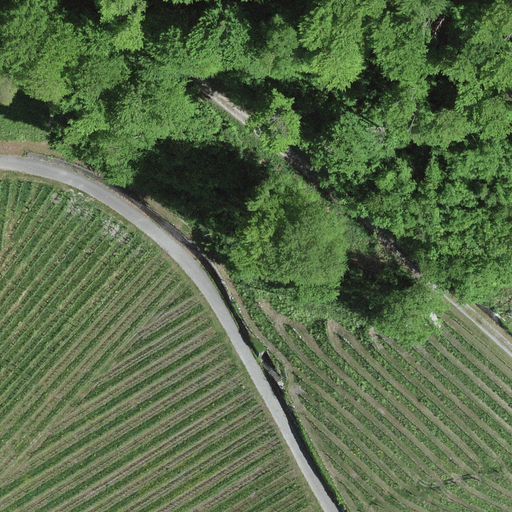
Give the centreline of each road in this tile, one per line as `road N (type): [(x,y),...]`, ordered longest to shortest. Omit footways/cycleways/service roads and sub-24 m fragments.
road 1 (track): [(511,341),(313,163),(102,0)]
road 2 (track): [(0,172),(89,200),(165,260),(330,511)]
